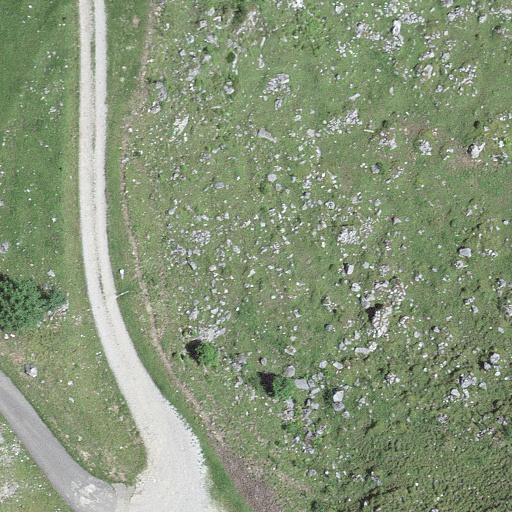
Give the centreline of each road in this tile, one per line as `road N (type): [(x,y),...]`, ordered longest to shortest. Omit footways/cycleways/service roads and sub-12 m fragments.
road 1 (track): [(154,511),(182,488),(106,309),(97,255),(89,0)]
road 2 (track): [(0,388),(74,488),(116,511)]
